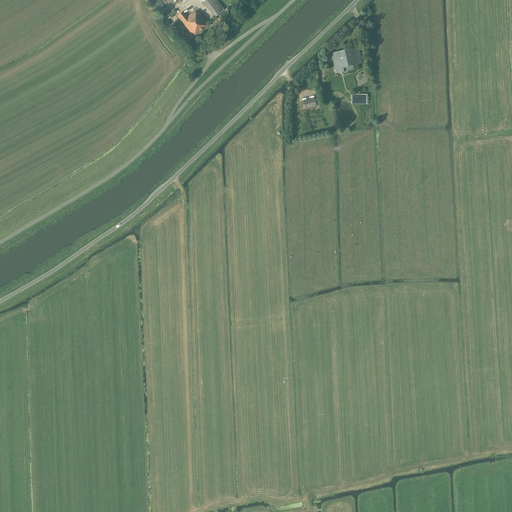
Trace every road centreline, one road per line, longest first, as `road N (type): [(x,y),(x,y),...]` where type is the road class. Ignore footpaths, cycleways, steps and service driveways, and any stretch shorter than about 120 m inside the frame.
road 1 (unclassified): [(0,303),(136,213),(359,0)]
road 2 (unclassified): [(0,243),(137,158),(294,0)]
